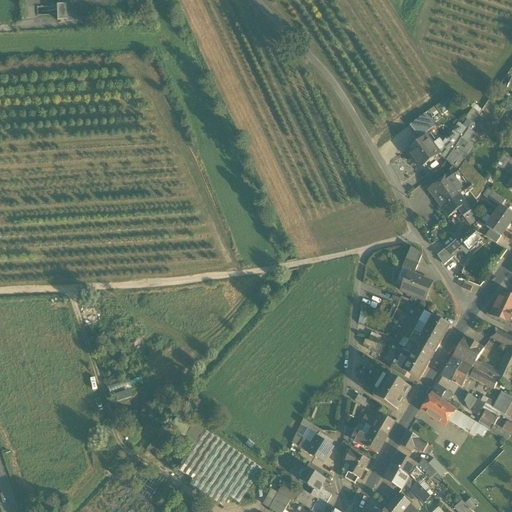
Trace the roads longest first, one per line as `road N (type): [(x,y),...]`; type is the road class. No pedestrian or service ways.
road 1 (track): [(364,251),(152,284),(0,292)]
road 2 (residential): [(416,234),(364,251),(337,462),(345,511)]
road 3 (residential): [(256,0),(333,80),(416,234)]
road 4 (residential): [(356,511),(471,310)]
